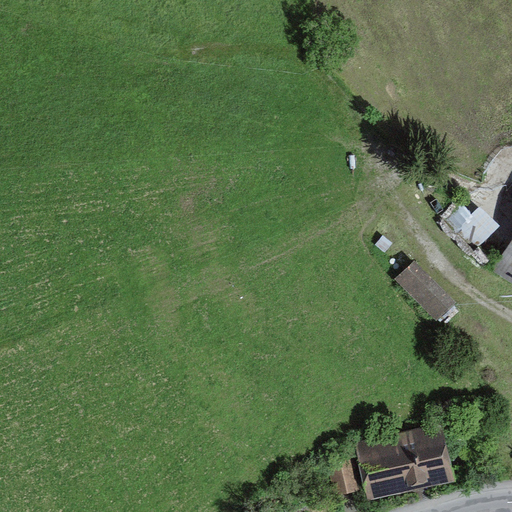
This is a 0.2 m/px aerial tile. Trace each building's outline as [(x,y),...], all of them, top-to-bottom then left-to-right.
[(479,244),(498,224),(467,194),(448,214),(479,244)] [(511,232),(490,270),(511,283),(511,232)] [(435,322),(453,307),(418,268),(400,284),(435,322)] [(352,445),(364,498),(448,479),(437,426),(352,445)] [(351,455),(327,461),(335,494),(359,488),(351,455)]
